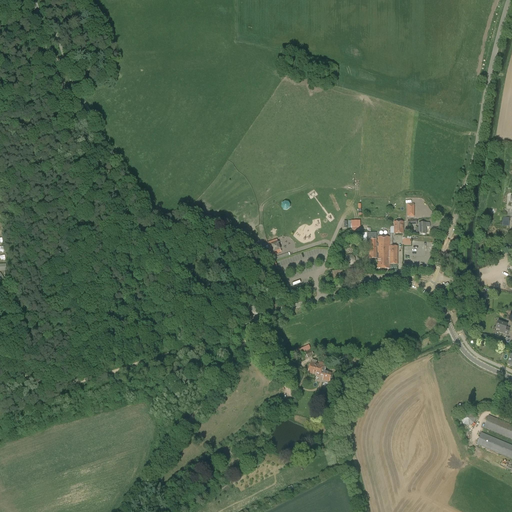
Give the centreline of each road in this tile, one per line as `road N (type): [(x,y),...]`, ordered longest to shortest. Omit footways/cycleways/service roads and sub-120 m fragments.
road 1 (tertiary): [(258,309),(189,278),(124,208),(54,66),(33,0)]
road 2 (unclassified): [(427,291),(461,199),(509,0)]
road 3 (track): [(124,511),(238,353),(252,321)]
road 4 (track): [(252,321),(86,378)]
road 5 (tertiary): [(258,309),(384,282),(427,291)]
road 6 (tertiary): [(511,378),(461,348),(427,291)]
